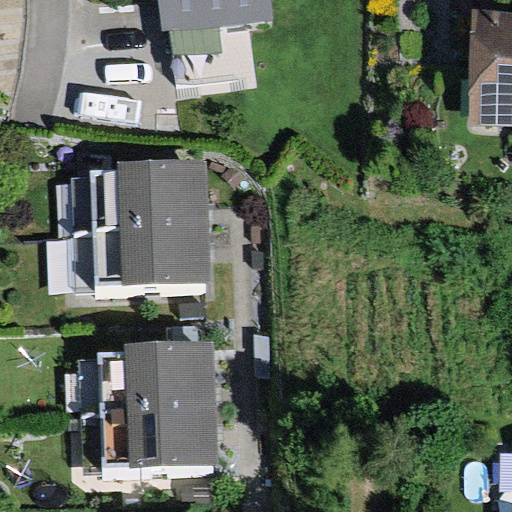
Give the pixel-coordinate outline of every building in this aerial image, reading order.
[(268,0),(161,0),(166,31),(172,32),(179,83),(253,74),(247,25),(272,22),(268,0)] [(511,10),(473,9),(469,122),(511,124),(511,10)] [(193,174),(59,185),(68,306),(203,295),(193,174)] [(203,355),(70,366),(81,494),(214,483),(203,355)] [(511,456),(504,457),(503,493),(511,492),(511,456)]
